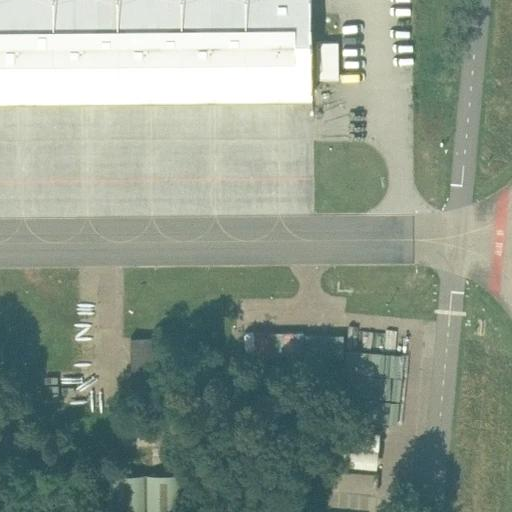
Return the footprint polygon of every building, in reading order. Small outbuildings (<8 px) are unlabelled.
[(0,0),(0,96),(313,93),(312,37),(312,13),(311,0),(0,0)] [(338,78),(338,41),(316,41),(317,78),(338,78)] [(156,336),(131,336),(131,402),(156,402),(156,336)] [(297,421),(298,393),(280,392),(278,419),(297,421)] [(152,473),(136,474),(110,474),(110,511),(182,511),(182,473),(152,473)]
